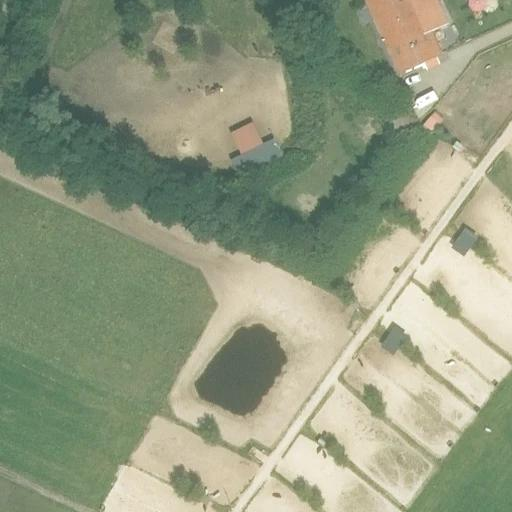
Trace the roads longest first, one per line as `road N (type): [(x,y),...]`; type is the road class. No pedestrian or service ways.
road 1 (track): [(511,127),(236,511)]
road 2 (track): [(227,0),(240,85),(201,137),(80,81),(108,0)]
